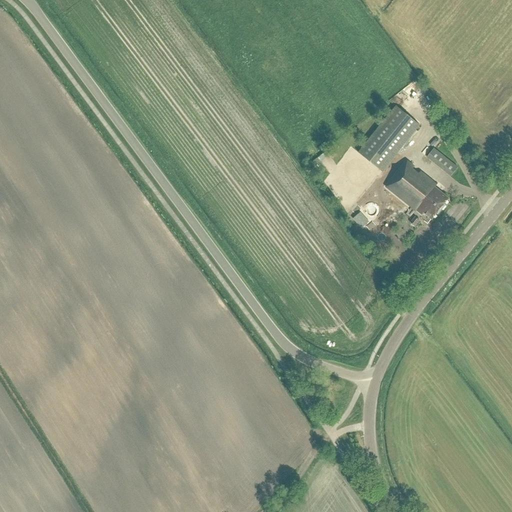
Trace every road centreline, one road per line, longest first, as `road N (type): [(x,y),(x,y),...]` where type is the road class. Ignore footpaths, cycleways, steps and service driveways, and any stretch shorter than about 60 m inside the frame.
road 1 (unclassified): [(25,0),(279,340),(307,361),(374,384)]
road 2 (tertiary): [(374,384),(413,314),(511,193)]
road 3 (tertiary): [(396,511),(371,453),(374,384)]
